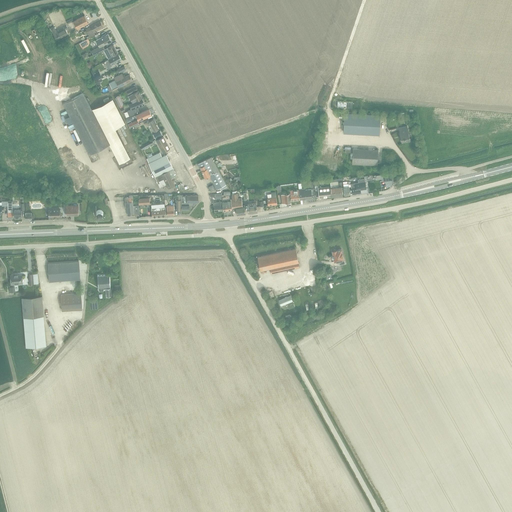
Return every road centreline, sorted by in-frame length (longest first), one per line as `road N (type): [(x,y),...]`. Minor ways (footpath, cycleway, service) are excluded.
road 1 (unclassified): [(379,511),(228,233)]
road 2 (unclassified): [(228,233),(380,213),(511,180)]
road 3 (residential): [(208,226),(200,186),(97,0)]
road 4 (unclassified): [(0,247),(208,234)]
road 5 (primary): [(227,224),(423,189)]
road 6 (primary): [(208,226),(73,231)]
